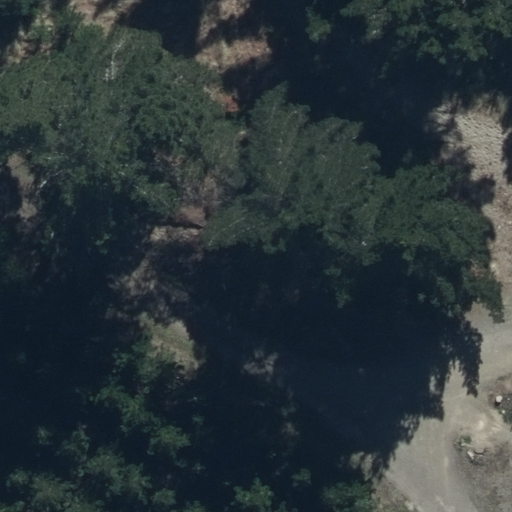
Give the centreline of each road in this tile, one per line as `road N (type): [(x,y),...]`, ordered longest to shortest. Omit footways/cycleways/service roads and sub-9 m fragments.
road 1 (track): [(350,383),(0,182)]
road 2 (track): [(280,0),(511,125)]
road 3 (track): [(511,322),(389,357),(350,383)]
road 4 (track): [(511,358),(389,357),(350,383)]
road 5 (track): [(350,383),(430,511)]
